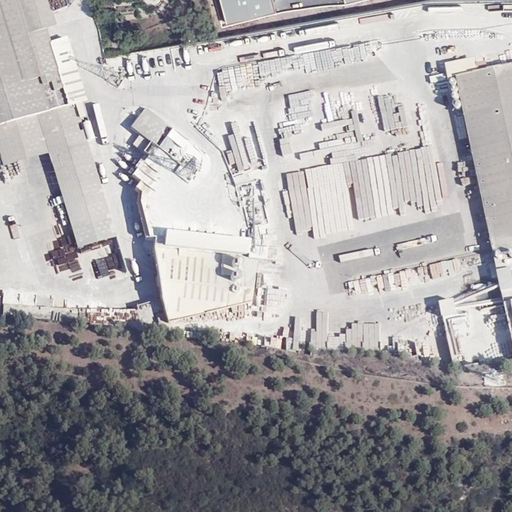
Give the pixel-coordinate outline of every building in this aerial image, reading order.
[(0,0),(0,125),(30,116),(69,105),(50,41),(46,27),(56,24),(52,12),(49,0),(0,0)] [(272,0),(219,0),(226,26),(276,14),(272,0)] [(361,60),(366,56),(363,25),(368,33),(382,31),(381,24),(397,23),(398,37),(387,38),(387,40),(417,37),(416,27),(424,26),(425,35),(511,26),(511,0),(469,0),(380,8),(386,17),(386,23),(378,11),(366,12),(369,17),(265,26),(266,39),(276,53),(285,52),(287,66),(361,60)] [(69,105),(77,102),(86,99),(68,36),(50,41),(69,105)] [(507,304),(511,302),(511,67),(459,79),(507,304)] [(30,116),(0,125),(0,150),(5,167),(50,153),(78,249),(118,236),(77,102),(69,105),(30,116)] [(252,302),(258,259),(153,248),(162,302),(168,324),(252,302)] [(94,267),(101,262),(96,255),(89,261),(94,267)] [(456,317),(444,319),(451,363),(508,354),(498,289),(453,297),(456,317)] [(437,305),(441,319),(455,315),(452,301),(437,305)] [(168,332),(161,306),(136,311),(135,316),(70,314),(3,311),(3,321),(64,323),(113,327),(168,332)] [(420,324),(399,324),(399,351),(420,351),(420,324)]
